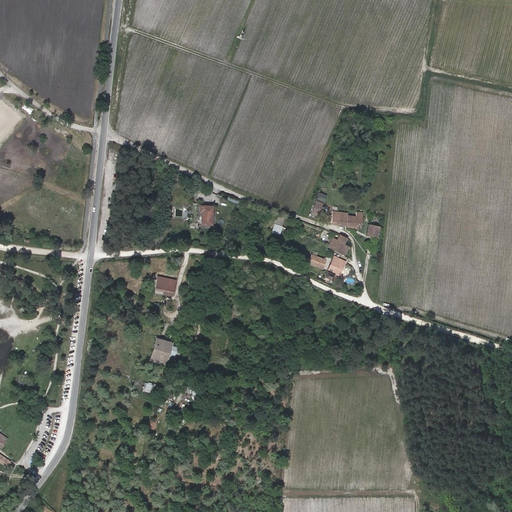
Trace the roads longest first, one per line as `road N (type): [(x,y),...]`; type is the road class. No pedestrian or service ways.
road 1 (track): [(0,246),(269,259),(340,293),(511,350)]
road 2 (track): [(115,21),(345,105),(406,111),(421,104),(437,0)]
road 3 (unclassified): [(103,135),(69,431),(17,511)]
road 4 (residential): [(368,303),(345,232),(103,135)]
road 5 (unclassified): [(118,0),(103,135)]
road 6 (track): [(0,71),(51,113),(103,135)]
